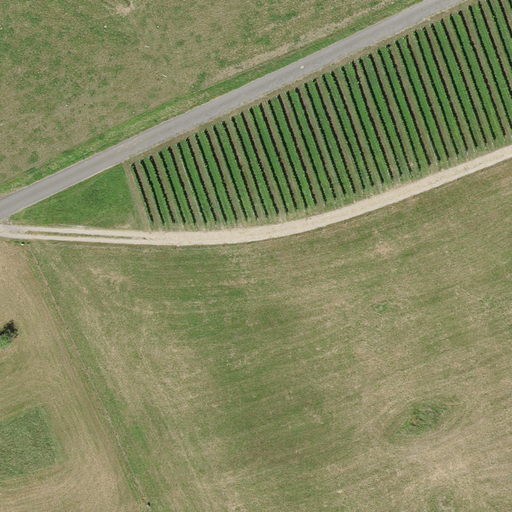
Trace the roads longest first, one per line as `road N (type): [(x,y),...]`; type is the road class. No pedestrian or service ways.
road 1 (track): [(0,234),(144,239),(278,232),(511,152)]
road 2 (unclassified): [(0,210),(456,0)]
